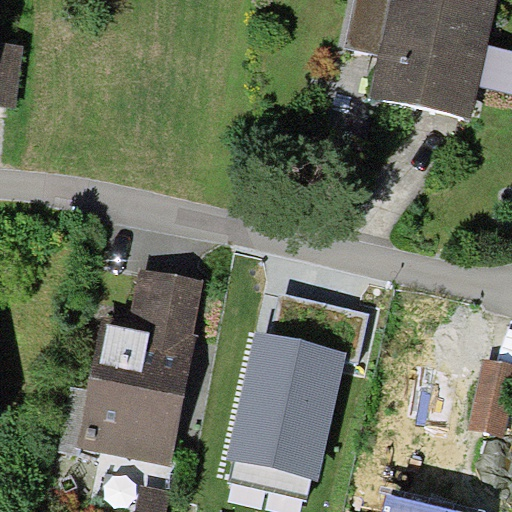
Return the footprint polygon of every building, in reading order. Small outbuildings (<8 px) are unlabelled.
[(498,0),(356,0),(344,52),(380,60),(371,101),(471,123),(498,0)] [(0,5),(0,109),(19,112),(27,46),(0,42),(0,5)] [(511,46),(500,44),(491,82),(511,87),(511,46)] [(205,283),(139,270),(128,321),(101,315),(74,450),(173,470),(199,340),(194,339),(205,283)] [(274,336),(257,332),(229,459),(234,460),(230,479),(308,496),(312,476),(319,478),(344,359),(356,362),(367,313),(283,294),(274,336)] [(511,411),(511,368),(484,362),(468,433),(505,441),(511,411)] [(168,511),(173,493),(141,487),(135,511),(168,511)] [(468,511),(391,495),(386,511),(468,511)]
